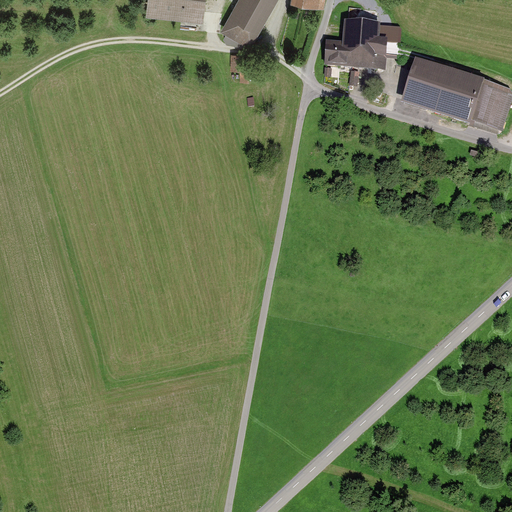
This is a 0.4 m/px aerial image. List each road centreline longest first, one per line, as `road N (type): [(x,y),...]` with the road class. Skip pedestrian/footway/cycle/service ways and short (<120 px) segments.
road 1 (track): [(228,511),(308,81)]
road 2 (tertiary): [(511,286),(267,511)]
road 3 (track): [(0,95),(94,45),(157,40),(261,53)]
